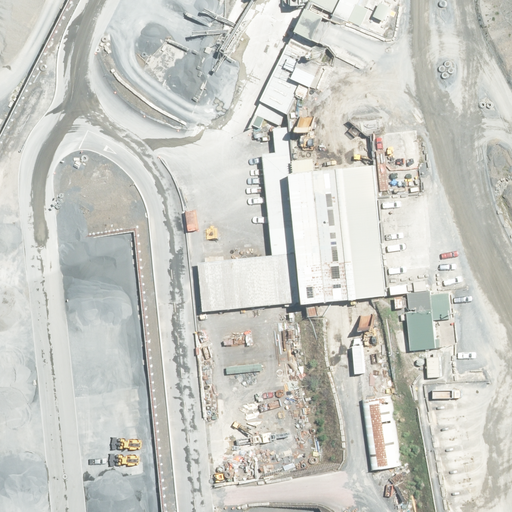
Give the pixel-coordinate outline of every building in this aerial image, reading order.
[(363,0),(312,0),(311,2),(351,23),(363,0)] [(330,50),(295,35),(258,122),(262,124),(265,118),(284,126),(296,98),(306,102),(312,87),(290,77),(299,56),(323,67),(330,50)] [(63,92),(29,165),(19,161),(8,183),(21,188),(41,198),(50,179),(58,182),(93,106),(63,92)] [(390,297),(376,164),(317,170),(315,158),(293,160),(289,128),(275,130),(277,152),(265,153),(275,255),(200,263),(206,316),(390,297)] [(0,279),(0,338),(33,335),(27,277),(0,279)] [(411,310),(408,311),(413,349),(440,346),(437,319),(454,317),(451,292),(432,295),(431,290),(408,293),(411,310)] [(446,354),(432,355),(432,375),(446,375),(446,354)] [(396,394),(367,398),(377,469),(406,465),(396,394)]
